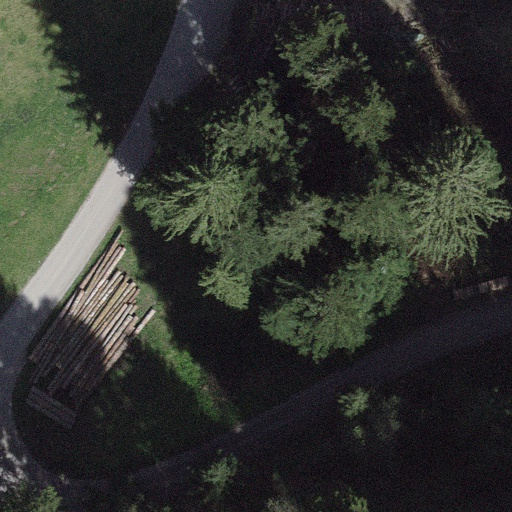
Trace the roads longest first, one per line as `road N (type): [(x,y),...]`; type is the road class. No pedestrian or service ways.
road 1 (track): [(511,314),(421,344),(142,484),(59,492),(30,487),(0,464)]
road 2 (track): [(0,355),(165,99),(190,0)]
